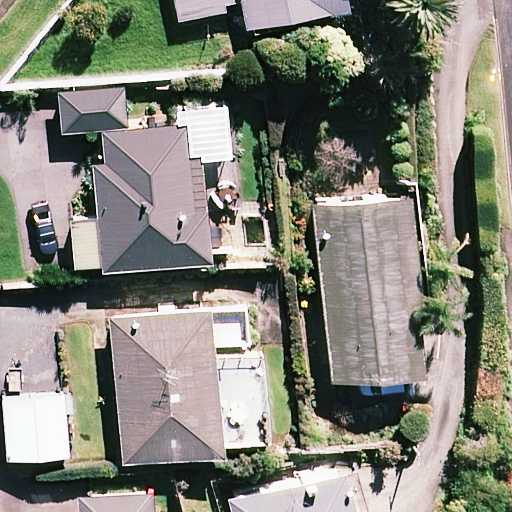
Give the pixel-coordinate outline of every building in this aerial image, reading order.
[(175,0),(179,17),(242,5),(246,26),(346,7),(344,0),(175,0)] [(70,219),(73,263),(98,262),(99,271),(209,264),(202,157),(187,158),(185,123),(125,127),(123,83),(59,87),(61,129),(100,127),(103,168),(95,169),(98,217),(70,219)] [(426,395),(409,191),(313,199),(327,377),(374,373),(376,399),(426,395)] [(122,458),(221,451),(210,307),(111,314),(122,458)] [(67,453),(63,392),(3,396),(7,457),(67,453)] [(354,511),(342,465),(227,493),(231,511),(354,511)] [(152,511),(151,489),(77,494),(78,511),(152,511)]
